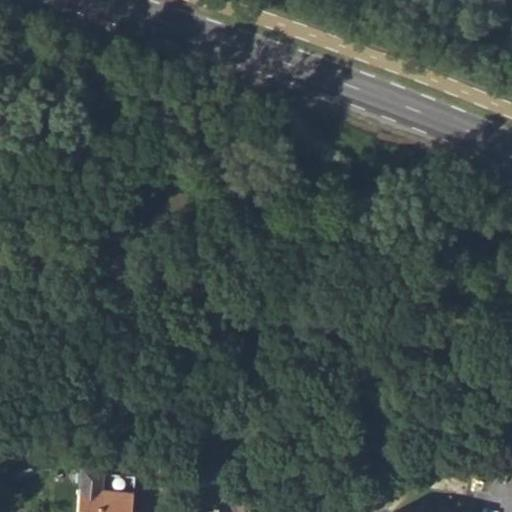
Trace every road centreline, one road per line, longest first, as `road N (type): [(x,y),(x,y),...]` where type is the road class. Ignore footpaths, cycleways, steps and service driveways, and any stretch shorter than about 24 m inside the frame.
road 1 (secondary): [(110,0),(511,148)]
road 2 (track): [(210,33),(169,204)]
